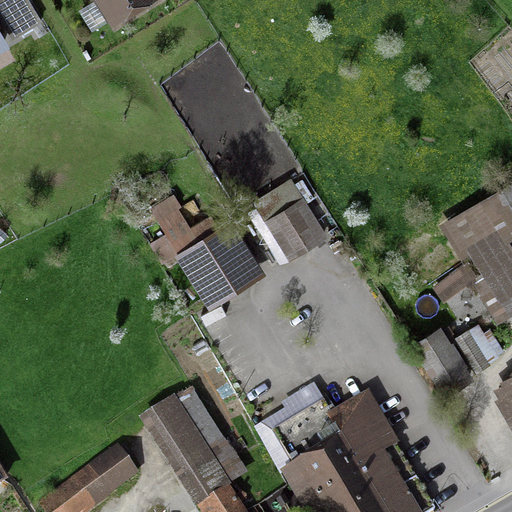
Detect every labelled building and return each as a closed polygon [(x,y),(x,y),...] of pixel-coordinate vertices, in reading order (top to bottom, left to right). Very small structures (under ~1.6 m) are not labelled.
[(0,16),(12,37),(41,20),(28,0),(5,0),(0,3),(0,16)] [(101,0),(112,16),(137,0),(101,0)] [(511,218),(496,192),(452,219),(500,297),(511,290),(511,260),(494,231),(511,219),(511,218)] [(289,255),(323,234),(302,199),(268,221),(289,255)] [(210,304),(253,278),(221,227),(214,231),(205,217),(185,230),(180,223),(163,234),(172,247),(173,246),(210,304)] [(436,287),(443,298),(455,288),(447,278),(436,287)] [(415,345),(444,392),(469,376),(440,330),(415,345)] [(455,338),(476,371),(488,363),(468,330),(455,338)] [(511,376),(510,378),(511,380),(511,387),(501,393),(511,411),(511,376)] [(429,511),(434,509),(367,396),(332,417),(323,402),(273,432),(319,511),(429,511)] [(144,418),(185,481),(214,462),(174,399),(144,418)] [(44,505),(48,511),(80,511),(131,473),(115,452),(44,505)] [(243,511),(222,480),(196,498),(205,511),(243,511)]
